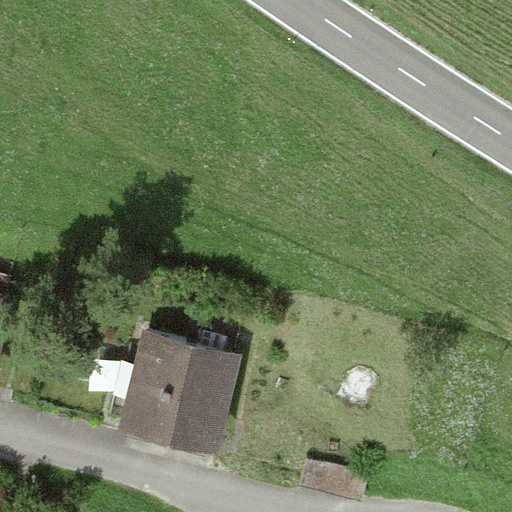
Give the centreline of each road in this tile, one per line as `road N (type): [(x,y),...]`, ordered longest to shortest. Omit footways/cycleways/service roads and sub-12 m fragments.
road 1 (residential): [(437,511),(330,510),(175,482),(0,437)]
road 2 (tertiary): [(511,141),(293,0)]
